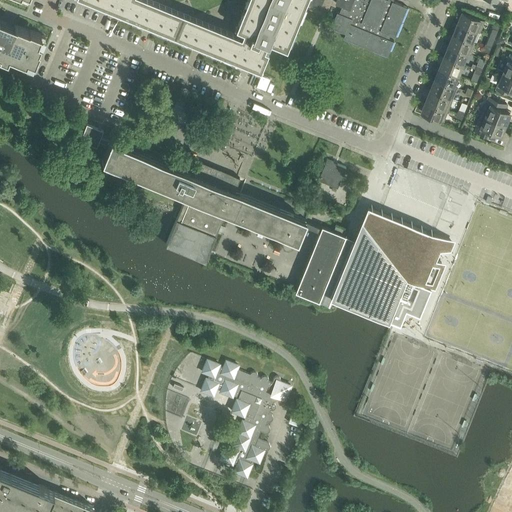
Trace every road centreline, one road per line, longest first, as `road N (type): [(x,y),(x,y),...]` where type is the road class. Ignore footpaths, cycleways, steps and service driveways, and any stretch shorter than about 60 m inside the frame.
road 1 (residential): [(398,115),(384,148),(375,150),(72,27)]
road 2 (unknown): [(375,150),(405,211),(376,294)]
road 3 (residential): [(446,0),(398,115)]
road 4 (tertiary): [(114,482),(0,435)]
